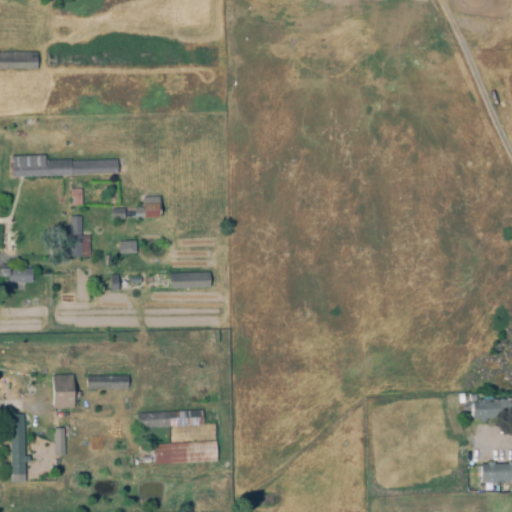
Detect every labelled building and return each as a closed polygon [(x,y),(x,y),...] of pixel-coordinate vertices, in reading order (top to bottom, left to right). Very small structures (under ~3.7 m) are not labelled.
[(45,68),(44,53),(130,51),(130,66),(45,68)] [(207,66),(156,66),(156,52),(207,52),(207,66)] [(34,71),(0,71),(0,54),(34,54),(34,71)] [(9,178),(9,158),(43,157),(43,162),(69,161),(69,163),(114,161),(114,175),(9,178)] [(80,208),(66,208),(66,191),(80,191),(80,208)] [(157,219),(133,219),(133,210),(141,210),(141,198),(157,198),(157,219)] [(122,221),(110,221),(110,210),(122,210),(122,221)] [(87,258),(66,258),(67,218),(80,218),(80,237),(88,238),(87,258)] [(117,253),(117,243),(133,243),(133,253),(117,253)] [(29,285),(6,284),(6,279),(0,279),(0,270),(29,270),(29,285)] [(173,294),(173,290),(168,291),(167,275),(207,274),(208,289),(200,289),(200,293),(173,294)] [(108,292),(107,277),(115,277),(116,292),(108,292)] [(51,410),(50,377),(70,376),(72,409),(51,410)] [(84,390),(84,377),(125,377),(125,390),(84,390)] [(478,424),(478,420),(471,421),(471,420),(470,404),(476,404),(476,401),(487,401),(487,403),(497,403),(497,401),(505,400),(505,404),(510,403),(511,419),(504,419),(504,423),(497,423),(497,420),(484,421),(484,424),(478,424)] [(138,417),(201,414),(202,428),(139,432),(138,417)] [(10,484),(7,416),(20,415),(22,457),(26,457),(26,465),(22,465),(23,484),(10,484)] [(61,428),(63,456),(51,457),(50,429),(61,428)] [(153,468),(153,457),(152,457),(151,443),(213,440),(214,462),(194,463),(194,466),(153,468)] [(482,484),(482,482),(478,482),(478,466),(485,465),(485,463),(491,463),(491,466),(505,465),(505,462),(511,462),(511,484),(500,484),(500,482),(496,482),(496,484),(482,484)]
